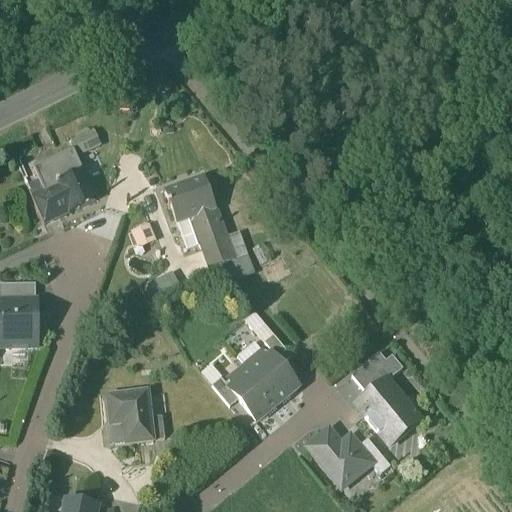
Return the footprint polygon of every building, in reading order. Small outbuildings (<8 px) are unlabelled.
[(72,151),(76,158),(101,148),(94,131),(68,143),(72,151)] [(47,190),(83,174),(76,158),(72,151),(33,169),(41,187),(43,192),(47,190)] [(47,190),(59,219),(95,202),(83,174),(47,190)] [(201,247),(202,250),(225,241),(202,180),(164,194),(169,206),(167,207),(168,209),(170,208),(176,227),(191,221),(201,247)] [(29,193),(31,198),(43,192),(41,187),(29,193)] [(31,198),(43,226),(59,219),(47,190),(43,192),(31,198)] [(186,253),(201,247),(191,221),(176,227),(186,253)] [(132,234),(137,246),(152,240),(147,228),(132,234)] [(233,263),(239,279),(251,274),(237,236),(225,241),(233,263)] [(152,240),(137,246),(138,250),(153,244),(152,240)] [(202,250),(210,272),(217,269),(233,263),(225,241),(202,250)] [(252,252),(260,268),(271,262),(262,246),(252,252)] [(217,269),(229,283),(239,279),(233,263),(217,269)] [(0,286),(0,303),(35,303),(34,286),(0,286)] [(0,303),(0,349),(36,350),(36,334),(40,334),(40,318),(36,318),(35,303),(0,303)] [(254,336),(264,328),(253,315),(243,323),(254,336)] [(254,336),(262,346),(263,345),(272,338),(264,328),(254,336)] [(263,345),(282,368),(291,360),(272,338),(263,345)] [(244,368),(261,355),(253,345),(236,359),(244,368)] [(261,355),(244,368),(276,407),(297,390),(269,357),(265,360),(261,355)] [(351,379),(367,399),(386,384),(386,385),(402,372),(392,361),(386,366),(385,364),(378,357),(351,379)] [(200,376),(211,389),(220,381),(221,380),(211,368),(200,376)] [(256,424),(276,407),(244,368),(227,382),(232,388),(228,391),(238,402),(256,424)] [(211,389),(229,411),(238,402),(228,391),(220,381),(211,389)] [(359,414),(388,450),(404,437),(404,428),(415,419),(386,385),(386,384),(367,399),(365,401),(365,409),(359,414)] [(124,426),(126,446),(152,443),(149,420),(146,395),(108,399),(111,427),(124,426)] [(365,409),(365,401),(355,410),(359,414),(365,409)] [(149,420),(152,443),(164,442),(161,419),(149,420)] [(404,428),(404,437),(419,424),(415,419),(404,428)] [(306,451),(338,489),(341,487),(347,487),(355,480),(356,474),(368,465),(369,464),(357,450),(349,440),(340,448),(328,433),(306,451)] [(368,465),(379,479),(390,471),(367,443),(357,450),(369,464),(368,465)]
